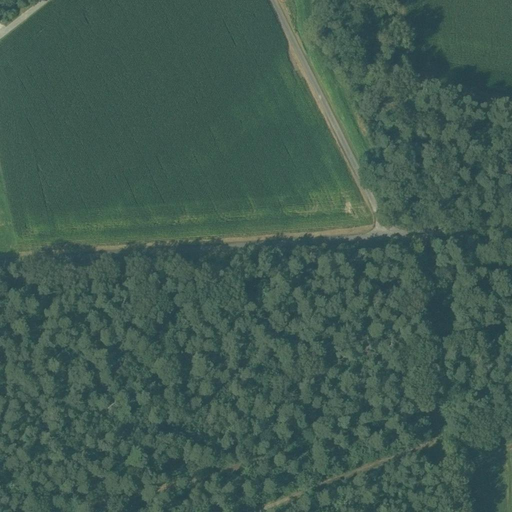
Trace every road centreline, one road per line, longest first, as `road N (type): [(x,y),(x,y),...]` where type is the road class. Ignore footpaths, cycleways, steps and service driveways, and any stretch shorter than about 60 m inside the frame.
road 1 (track): [(419,235),(436,441),(257,511)]
road 2 (unclassified): [(0,262),(383,237)]
road 3 (unclassified): [(383,237),(273,0)]
road 4 (unclassified): [(383,237),(511,228)]
